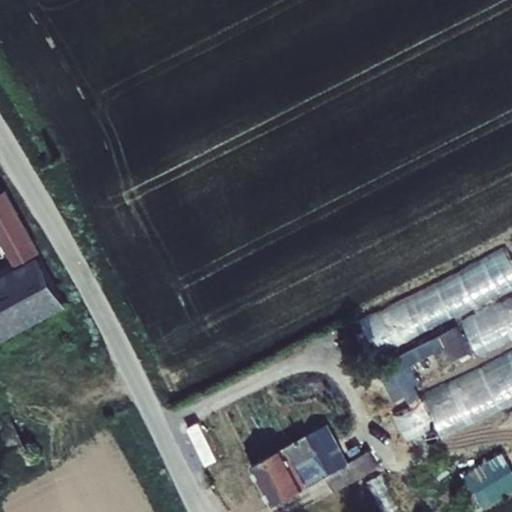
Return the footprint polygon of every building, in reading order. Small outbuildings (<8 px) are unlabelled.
[(39,252),(4,192),(0,194),(0,231),(18,263),(39,252)] [(0,335),(63,303),(41,261),(0,283),(0,335)] [(511,290),(436,327),(443,341),(511,307),(511,290)] [(415,366),(444,437),(465,428),(437,357),(415,366)] [(511,408),(489,369),(471,379),(498,425),(511,417),(511,408)] [(37,461),(8,414),(0,419),(0,470),(6,480),(37,461)] [(347,462),(338,445),(326,424),(251,463),(272,503),(324,475),(333,490),(378,465),(369,450),(364,452),(347,462)] [(338,445),(347,462),(364,452),(355,436),(338,445)] [(511,464),(507,453),(464,471),(479,507),(511,493),(511,464)]
